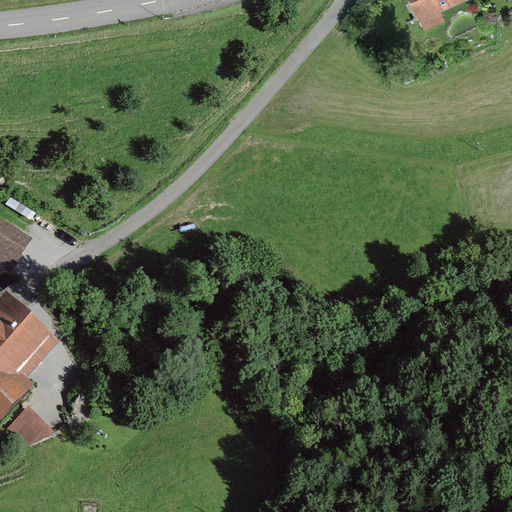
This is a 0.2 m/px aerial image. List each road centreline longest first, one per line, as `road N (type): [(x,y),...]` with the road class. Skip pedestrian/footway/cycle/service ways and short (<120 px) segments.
road 1 (track): [(0,307),(165,200),(345,0)]
road 2 (tertiary): [(0,27),(163,0)]
